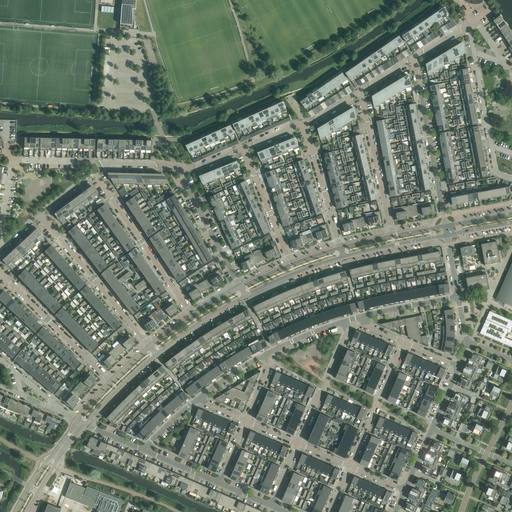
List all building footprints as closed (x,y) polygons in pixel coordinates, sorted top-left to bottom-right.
[(136,22),(137,15),(135,15),(135,0),(121,0),(119,30),(128,31),(128,29),(133,30),(134,22),(136,22)] [(444,6),(437,10),(443,18),(446,15),(453,25),(455,23),(444,6)] [(432,15),(437,22),(443,18),(437,10),(432,15)] [(426,19),(431,26),(437,22),(432,15),(426,19)] [(491,22),(494,26),(504,20),(501,15),(491,22)] [(435,32),(431,26),(426,19),(420,23),(425,30),(428,28),(432,33),(435,32)] [(494,26),(497,30),(507,24),(504,20),(494,26)] [(429,36),(425,30),(420,23),(414,27),(419,34),(422,32),(426,37),(429,36)] [(497,30),(500,35),(510,28),(507,24),(497,30)] [(408,31),(413,38),(419,34),(414,27),(408,31)] [(511,31),(510,28),(500,35),(503,39),(511,33),(511,31)] [(402,35),(407,43),(413,38),(408,31),(402,35)] [(511,33),(503,39),(506,43),(511,39),(511,33)] [(404,42),(399,35),(392,39),(398,47),(404,42)] [(387,43),(392,51),(398,47),(392,39),(387,43)] [(381,47),(386,55),(392,51),(387,43),(381,47)] [(375,51),(380,59),(386,55),(381,47),(375,51)] [(369,56),(374,63),(380,59),(375,51),(369,56)] [(363,60),(368,67),(374,63),(369,56),(363,60)] [(357,64),(362,71),(368,67),(363,60),(357,64)] [(351,68),(356,75),(362,71),(357,64),(351,68)] [(345,72),(350,80),(356,75),(351,68),(345,72)] [(347,79),(342,73),(336,77),(341,84),(347,79)] [(404,79),(406,88),(412,87),(410,76),(404,77),(404,79)] [(330,81),(335,88),(341,84),(336,77),(330,81)] [(324,85),(329,92),(335,88),(330,81),(324,85)] [(318,89),(323,96),(329,92),(324,85),(318,89)] [(313,93),(317,100),(323,96),(318,89),(313,93)] [(307,97),(311,104),(317,100),(313,93),(307,97)] [(301,102),(305,108),(311,104),(307,97),(301,102)] [(287,112),(283,102),(277,104),(282,114),(287,112)] [(282,114),(277,104),(273,106),(277,116),(282,114)] [(277,116),(273,106),(268,108),(272,119),(277,116)] [(266,119),(267,121),(272,119),(268,108),(263,111),(266,119)] [(351,121),(357,120),(355,109),(349,110),(349,112),(351,120),(351,121)] [(266,119),(263,111),(258,113),(261,121),(266,119)] [(261,121),(258,113),(253,115),(257,123),(261,121)] [(258,125),(257,123),(253,115),(248,117),(252,125),(253,128),(258,125)] [(344,115),(338,116),(339,118),(341,127),(347,126),(346,122),(344,115)] [(252,125),(248,117),(243,119),(247,127),(252,125)] [(339,118),(333,119),(334,121),(337,132),(336,132),(337,133),(342,131),(341,129),(342,129),(341,127),(339,118)] [(247,127),(243,119),(238,122),(242,130),(247,127)] [(334,121),(328,122),(329,124),(331,133),(336,132),(337,132),(334,121)] [(233,124),(237,132),(242,130),(238,122),(233,124)] [(329,124),(323,125),(323,127),(324,127),(326,136),(332,135),(331,133),(329,124)] [(234,133),(231,125),(226,127),(229,135),(234,133)] [(229,135),(226,127),(221,129),(224,138),(229,135)] [(221,129),(216,132),(219,140),(221,142),(225,140),(224,138),(221,129)] [(219,140),(216,132),(211,134),(214,142),(219,140)] [(214,142),(211,134),(206,136),(210,144),(214,142)] [(210,144),(206,136),(201,138),(205,146),(210,144)] [(299,148),(295,137),(290,139),(293,148),(294,150),(299,148)] [(205,146),(201,138),(196,141),(200,149),(205,146)] [(288,150),(293,148),(290,139),(284,142),(288,150)] [(196,141),(191,143),(195,151),(196,153),(201,151),(200,149),(196,141)] [(279,144),(283,154),(289,152),(288,150),(284,142),(279,144)] [(190,153),(195,151),(191,143),(186,145),(190,153)] [(274,146),(278,156),(283,154),(279,144),(274,146)] [(269,148),(273,159),(278,156),(274,146),(269,148)] [(263,150),(268,161),(273,159),(269,148),(263,150)] [(263,150),(258,152),(262,163),(268,161),(263,150)] [(303,160),(293,163),(294,168),(305,165),(303,160)] [(240,169),(237,161),(232,163),(235,171),(240,169)] [(226,165),(230,173),(235,171),(232,163),(226,165)] [(226,165),(221,167),(224,176),(225,178),(230,176),(230,173),(226,165)] [(305,165),(294,168),(296,173),(307,169),(305,165)] [(221,167),(216,169),(219,178),(220,180),(225,178),(224,176),(221,167)] [(214,180),(219,178),(216,169),(210,172),(214,180)] [(276,169),(265,173),(267,178),(278,174),(276,169)] [(307,169),(296,173),(298,178),(309,174),(307,169)] [(209,184),(215,182),(214,180),(210,172),(205,174),(208,182),(209,184)] [(107,173),(114,185),(114,184),(122,184),(115,173),(107,173)] [(115,173),(122,184),(129,184),(123,173),(115,173)] [(123,173),(129,184),(137,185),(130,173),(123,173)] [(130,173),(137,185),(145,185),(138,174),(130,173)] [(138,174),(145,185),(153,185),(146,174),(138,174)] [(146,174),(153,185),(160,185),(154,174),(146,174)] [(167,183),(162,174),(154,174),(160,185),(161,185),(159,183),(167,183)] [(200,176),(203,184),(208,182),(205,174),(200,176)] [(278,174),(267,178),(269,183),(279,179),(278,174)] [(309,174),(298,178),(299,183),(310,179),(309,174)] [(279,179),(269,183),(270,187),(281,184),(279,179)] [(299,183),(301,188),(312,184),(310,179),(299,183)] [(246,181),(235,185),(238,190),(240,189),(248,185),(246,181)] [(272,192),(283,189),(281,184),(270,187),(272,192)] [(312,184),(301,188),(303,192),(314,189),(312,184)] [(240,189),(238,190),(240,195),(242,194),(250,190),(248,185),(240,189)] [(97,194),(91,186),(86,189),(93,198),(97,194)] [(94,199),(93,198),(86,189),(82,193),(89,203),(94,199)] [(283,189),(272,192),(274,197),(282,194),(285,193),(283,189)] [(314,189),(303,192),(304,197),(315,193),(314,189)] [(242,194),(240,195),(242,199),(244,198),(252,195),(250,190),(242,194)] [(83,205),(85,206),(89,203),(82,193),(77,196),(83,205)] [(219,193),(209,197),(211,202),(219,199),(222,198),(219,193)] [(315,193),(304,197),(306,202),(317,198),(315,193)] [(175,195),(164,201),(167,206),(177,200),(175,197),(175,196),(174,195),(175,195)] [(246,203),(254,199),(252,195),(244,198),(242,199),(244,204),(246,203)] [(73,200),(79,208),(83,205),(77,196),(73,200)] [(136,202),(138,201),(135,196),(136,196),(135,196),(125,202),(127,205),(126,206),(127,207),(136,202)] [(222,198),(219,199),(211,202),(213,207),(224,202),(222,198)] [(286,198),(284,199),(275,202),(277,207),(288,203),(286,198)] [(317,198),(306,202),(308,207),(319,203),(317,198)] [(170,211),(171,210),(180,205),(178,201),(177,200),(178,200),(178,199),(177,200),(167,206),(170,211)] [(254,199),(246,203),(244,204),(246,209),(256,204),(254,199)] [(68,203),(74,211),(79,208),(73,200),(68,203)] [(128,209),(129,208),(131,211),(139,206),(136,202),(127,207),(128,209)] [(215,212),(226,207),(224,202),(213,207),(215,212)] [(63,206),(70,215),(74,211),(68,203),(63,206)] [(288,203),(277,207),(279,212),(287,209),(290,208),(288,203)] [(319,203),(308,207),(309,212),(320,208),(319,203)] [(423,215),(423,216),(428,215),(426,205),(426,203),(417,204),(418,207),(419,207),(421,215),(423,215)] [(107,209),(107,208),(105,206),(106,206),(105,204),(95,211),(95,212),(96,211),(98,215),(100,214),(107,209)] [(171,210),(174,215),(183,210),(181,206),(180,205),(181,205),(180,204),(180,205),(171,210)] [(256,204),(246,209),(248,213),(251,212),(259,209),(256,204)] [(421,215),(419,207),(418,207),(417,204),(408,206),(409,209),(408,209),(409,217),(421,215)] [(435,212),(433,204),(426,205),(428,215),(433,214),(433,213),(435,212)] [(59,210),(65,218),(70,215),(63,206),(59,210)] [(133,214),(132,214),(133,216),(141,210),(139,206),(131,211),(133,214)] [(408,218),(407,217),(409,217),(408,209),(409,209),(408,206),(400,207),(402,219),(408,218)] [(218,216),(226,213),(228,211),(226,207),(215,212),(218,216)] [(393,209),(395,220),(397,219),(397,220),(402,219),(400,207),(393,209)] [(110,213),(108,210),(109,210),(108,209),(108,208),(107,208),(107,209),(100,214),(103,218),(110,213)] [(311,217),(322,213),(320,208),(309,212),(311,217)] [(176,221),(177,220),(186,215),(184,211),(183,210),(184,210),(183,209),(183,210),(174,215),(172,216),(176,221)] [(251,212),(248,213),(250,218),(253,217),(261,213),(259,209),(251,212)] [(54,214),(60,222),(65,218),(59,210),(54,214)] [(144,214),(141,210),(133,216),(134,217),(135,217),(137,220),(144,214)] [(379,211),(372,213),(373,215),(375,225),(380,223),(380,222),(382,222),(379,211)] [(113,217),(111,214),(112,214),(111,213),(111,212),(110,213),(103,218),(101,219),(104,223),(113,217)] [(228,217),(226,213),(218,216),(220,221),(228,217)] [(261,213),(253,217),(250,218),(253,223),(263,218),(261,213)] [(138,222),(138,223),(139,224),(147,219),(144,214),(137,220),(138,222)] [(186,214),(186,215),(177,220),(180,225),(189,220),(189,219),(187,216),(186,215),(186,214)] [(370,225),(370,226),(375,225),(373,215),(366,217),(368,225),(370,225)] [(228,217),(220,221),(222,225),(230,222),(232,221),(230,216),(228,217)] [(116,221),(114,218),(115,218),(114,217),(113,217),(104,223),(107,228),(116,221)] [(284,226),(295,222),(293,217),(290,218),(282,221),(284,226)] [(368,225),(366,217),(355,220),(357,228),(368,225)] [(263,218),(253,223),(255,227),(265,223),(263,218)] [(140,226),(140,225),(142,228),(150,223),(147,219),(139,224),(139,226),(140,226)] [(189,220),(189,219),(189,220),(180,225),(183,230),(192,224),(191,224),(190,221),(189,220)] [(348,221),(347,219),(340,221),(343,231),(345,231),(345,232),(350,231),(348,221)] [(355,230),(355,229),(357,228),(355,220),(348,221),(350,231),(355,230)] [(119,225),(117,222),(117,221),(116,221),(107,228),(110,232),(119,225)] [(224,230),(232,226),(230,222),(222,225),(224,230)] [(144,231),(143,231),(144,233),(153,227),(150,223),(142,228),(144,231)] [(265,223),(255,227),(257,232),(267,227),(265,223)] [(192,224),(191,224),(192,224),(183,230),(186,234),(194,229),(192,226),(193,226),(192,224)] [(328,237),(328,236),(330,235),(326,224),(319,226),(320,229),(323,238),(328,237)] [(70,234),(69,234),(70,236),(80,229),(76,225),(68,231),(70,234)] [(120,227),(120,226),(120,225),(119,225),(110,232),(113,236),(122,229),(120,227)] [(154,226),(153,227),(144,233),(145,234),(146,234),(148,237),(158,230),(157,230),(154,226)] [(226,235),(234,231),(232,226),(224,230),(226,235)] [(259,237),(269,232),(267,227),(257,232),(259,237)] [(43,236),(36,228),(32,232),(39,240),(43,236)] [(72,238),(73,237),(74,240),(83,233),(80,229),(70,236),(72,238)] [(125,233),(123,231),(123,229),(122,229),(113,236),(116,240),(125,233)] [(187,241),(189,240),(189,239),(197,234),(195,231),(196,231),(195,229),(194,229),(186,234),(184,235),(187,241)] [(316,240),(313,232),(313,229),(303,233),(304,235),(302,236),(305,244),(316,240)] [(318,239),(318,240),(323,238),(320,229),(313,232),(316,240),(318,239)] [(228,239),(239,235),(236,230),(234,231),(226,235),(228,239)] [(28,236),(35,244),(39,240),(32,232),(28,236)] [(151,241),(150,242),(151,243),(161,236),(159,232),(149,238),(151,241)] [(76,242),(75,243),(76,244),(86,237),(83,233),(74,240),(76,242)] [(128,238),(126,235),(125,233),(126,233),(125,233),(116,240),(119,244),(128,238)] [(198,234),(197,234),(189,239),(189,240),(192,244),(200,239),(198,236),(198,234)] [(230,244),(241,239),(239,235),(228,239),(230,244)] [(296,238),(295,235),(288,238),(292,248),(293,248),(294,249),(299,247),(295,238),(296,238)] [(36,246),(35,244),(28,236),(23,240),(32,249),(36,246)] [(152,245),(153,244),(155,247),(164,241),(161,236),(151,243),(152,245)] [(304,245),(303,244),(305,244),(302,236),(296,238),(295,238),(299,247),(304,245)] [(78,246),(79,245),(81,248),(89,241),(86,237),(76,244),(78,246)] [(131,242),(129,239),(128,238),(129,238),(128,237),(128,238),(119,244),(122,248),(131,242)] [(201,239),(200,239),(192,244),(195,249),(203,244),(201,241),(201,239)] [(233,249),(243,244),(241,239),(230,244),(233,249)] [(28,253),(32,249),(23,240),(19,244),(28,253)] [(82,250),(81,251),(83,252),(92,245),(89,241),(81,248),(82,250)] [(124,253),(134,246),(132,243),(131,242),(131,241),(131,242),(122,248),(125,252),(124,253)] [(157,250),(156,250),(157,252),(167,245),(164,241),(155,247),(157,250)] [(481,244),(485,266),(485,265),(500,262),(500,263),(501,263),(496,241),(481,244)] [(24,257),(28,253),(19,244),(15,248),(22,256),(24,257)] [(195,249),(192,250),(195,255),(197,254),(206,249),(204,246),(204,245),(203,244),(204,244),(203,244),(195,249)] [(51,245),(43,252),(47,256),(55,249),(51,245)] [(84,254),(85,253),(87,256),(95,249),(92,245),(83,252),(84,254)] [(158,253),(159,253),(160,255),(170,249),(167,245),(157,252),(158,253)] [(278,255),(277,254),(279,253),(276,245),(269,248),(273,257),(278,255)] [(466,247),(460,248),(464,265),(467,264),(465,255),(467,255),(467,256),(468,256),(469,257),(470,256),(471,256),(471,255),(472,255),(472,254),(473,254),(473,252),(474,252),(475,251),(475,250),(475,249),(475,248),(474,248),(473,248),(472,248),(472,246),(469,246),(468,245),(467,245),(467,246),(466,246),(466,247)] [(11,252),(18,259),(22,256),(15,248),(11,252)] [(136,248),(126,255),(127,254),(129,259),(131,257),(138,252),(136,248)] [(268,259),(273,257),(269,248),(263,251),(266,259),(268,259)] [(50,260),(58,253),(55,249),(47,256),(50,260)] [(89,258),(87,259),(89,260),(98,253),(95,249),(87,256),(89,258)] [(162,258),(161,259),(162,260),(171,255),(173,254),(170,249),(160,255),(162,258)] [(207,249),(206,249),(197,254),(200,259),(209,254),(207,250),(206,249),(207,249)] [(261,252),(260,250),(252,254),(253,256),(252,257),(255,264),(266,259),(263,251),(261,252)] [(441,257),(440,251),(434,252),(436,262),(436,265),(445,263),(443,257),(441,257)] [(7,256),(14,263),(18,259),(11,252),(7,256)] [(131,257),(129,259),(133,263),(134,262),(134,261),(141,256),(139,253),(140,253),(139,252),(138,252),(131,257)] [(53,264),(61,257),(58,253),(50,260),(53,264)] [(90,262),(91,261),(93,264),(102,257),(98,253),(89,260),(90,262)] [(209,253),(209,254),(200,259),(199,260),(202,265),(213,259),(212,258),(212,259),(210,255),(209,254),(210,254),(209,253)] [(254,266),(254,265),(255,264),(252,257),(253,256),(252,254),(244,257),(249,268),(254,266)] [(163,262),(164,261),(166,264),(174,259),(171,255),(162,260),(163,262)] [(2,260),(9,267),(14,263),(7,256),(2,260)] [(159,281),(157,278),(156,277),(157,277),(156,277),(154,274),(154,273),(153,272),(153,273),(151,270),(151,269),(150,268),(148,266),(148,264),(147,264),(145,262),(146,262),(145,260),(144,260),(142,258),(143,257),(142,256),(141,256),(134,261),(134,262),(141,271),(140,272),(140,274),(141,275),(142,276),(144,277),(145,277),(146,278),(134,286),(137,291),(149,282),(152,286),(159,281)] [(57,268),(65,261),(61,257),(53,264),(57,268)] [(95,266),(94,267),(95,268),(105,261),(102,257),(93,264),(95,266)] [(238,260),(242,270),(244,269),(245,270),(249,268),(244,257),(238,260)] [(168,267),(167,267),(168,269),(176,263),(174,259),(166,264),(168,267)] [(60,272),(68,265),(65,261),(57,268),(60,272)] [(97,270),(98,270),(100,272),(108,265),(105,261),(95,268),(97,270)] [(169,270),(170,270),(172,272),(181,266),(178,262),(176,263),(168,269),(169,270)] [(511,264),(497,299),(505,302),(506,300),(511,302),(511,264)] [(68,265),(60,272),(64,275),(72,268),(68,265)] [(103,276),(102,277),(103,278),(111,272),(113,271),(110,267),(110,266),(101,273),(103,276)] [(174,275),(173,276),(174,277),(184,270),(181,266),(172,272),(174,275)] [(361,267),(355,268),(358,278),(363,276),(361,267)] [(20,278),(19,279),(21,281),(29,272),(26,268),(18,276),(20,278)] [(72,268),(64,275),(67,279),(75,272),(72,268)] [(355,268),(349,270),(352,279),(358,278),(355,268)] [(177,281),(187,274),(186,275),(184,270),(174,277),(174,279),(175,279),(175,278),(177,281)] [(224,279),(218,270),(212,273),(219,284),(223,282),(222,280),(224,279)] [(126,290),(126,288),(126,287),(125,286),(123,285),(122,285),(121,284),(132,275),(129,271),(117,280),(114,276),(107,282),(109,284),(108,285),(110,288),(111,288),(111,287),(116,292),(115,293),(117,296),(118,295),(122,300),(121,301),(123,304),(124,303),(126,306),(133,300),(126,291),(126,290)] [(349,283),(345,271),(340,272),(343,285),(349,283)] [(22,282),(23,281),(25,283),(33,276),(29,272),(21,281),(22,282)] [(75,272),(67,279),(70,283),(78,276),(75,272)] [(104,279),(104,280),(105,279),(107,282),(114,276),(111,272),(103,278),(104,279)] [(340,272),(334,274),(337,284),(338,286),(343,285),(340,272)] [(214,285),(215,287),(219,284),(212,273),(206,277),(207,279),(207,278),(212,286),(214,285)] [(334,274),(329,276),(332,285),(337,284),(334,274)] [(487,274),(466,278),(468,289),(489,285),(487,274)] [(27,285),(26,286),(28,288),(36,280),(33,276),(25,283),(27,285)] [(78,276),(70,283),(74,287),(82,280),(78,276)] [(329,276),(323,277),(326,287),(332,285),(329,276)] [(321,292),(327,290),(326,287),(323,277),(317,279),(321,289),(321,292)] [(207,278),(207,279),(197,285),(201,293),(212,286),(207,278)] [(317,279),(312,281),(315,291),(321,289),(317,279)] [(29,290),(30,289),(32,291),(40,283),(36,280),(28,288),(29,290)] [(77,291),(85,284),(82,280),(74,287),(77,291)] [(159,281),(152,286),(150,287),(153,292),(162,285),(160,282),(159,281)] [(312,281),(307,283),(310,293),(315,291),(312,281)] [(34,293),(33,294),(35,295),(43,287),(40,283),(32,291),(34,293)] [(201,295),(200,293),(201,293),(197,285),(196,283),(190,287),(191,289),(191,288),(197,298),(201,295)] [(307,283),(301,285),(306,297),(311,295),(310,293),(307,283)] [(87,285),(79,292),(82,296),(90,289),(87,285)] [(165,289),(163,287),(163,286),(162,285),(153,292),(156,296),(155,296),(165,289)] [(301,285),(296,287),(300,299),(306,297),(301,285)] [(36,297),(37,296),(39,298),(47,291),(43,287),(35,295),(36,297)] [(295,302),(300,299),(296,287),(290,289),(294,299),(295,302)] [(191,299),(192,300),(197,298),(191,288),(191,289),(185,292),(190,300),(191,299)] [(85,300),(94,293),(90,289),(82,296),(85,300)] [(289,301),(294,299),(290,289),(285,292),(289,301)] [(41,300),(40,301),(42,303),(50,294),(47,291),(39,298),(41,300)] [(284,303),(289,301),(285,292),(280,294),(284,303)] [(89,304),(97,297),(94,293),(85,300),(89,304)] [(7,294),(1,301),(5,304),(11,298),(7,294)] [(43,304),(44,304),(46,306),(54,298),(50,294),(42,303),(43,304)] [(280,294),(274,296),(278,305),(280,308),(285,306),(284,303),(280,294)] [(273,308),(278,305),(274,296),(269,299),(273,308)] [(92,308),(100,301),(97,297),(89,304),(92,308)] [(11,298),(5,304),(8,308),(15,301),(11,298)] [(48,307),(47,308),(49,310),(58,302),(54,298),(46,306),(48,307)] [(268,310),(273,308),(269,299),(264,301),(268,310)] [(128,308),(127,309),(128,310),(136,304),(133,300),(126,306),(128,308)] [(178,308),(173,300),(167,305),(174,313),(178,310),(177,309),(178,308)] [(15,301),(8,308),(12,311),(18,305),(15,301)] [(96,312),(104,305),(100,301),(92,308),(96,312)] [(263,313),(268,310),(264,301),(258,304),(263,313)] [(53,313),(61,306),(58,302),(49,310),(50,312),(51,311),(53,313)] [(129,312),(130,311),(132,314),(142,307),(142,306),(141,307),(138,303),(136,304),(128,310),(129,312)] [(253,306),(259,318),(264,315),(263,313),(258,304),(253,306)] [(18,305),(12,311),(16,315),(22,308),(18,305)] [(104,305),(96,312),(99,316),(107,308),(104,305)] [(168,315),(170,316),(174,313),(167,305),(162,309),(167,316),(168,315)] [(57,317),(56,318),(58,319),(66,311),(63,307),(55,315),(57,317)] [(22,308),(16,315),(20,318),(26,312),(22,308)] [(107,308),(99,316),(102,319),(110,312),(107,308)] [(156,313),(155,311),(150,314),(157,323),(167,316),(162,309),(156,313)] [(253,318),(248,309),(243,312),(247,321),(253,318)] [(59,321),(60,320),(62,322),(70,315),(66,311),(58,319),(59,321)] [(511,320),(490,311),(480,333),(511,347),(511,340),(505,338),(507,332),(510,333),(511,329),(511,320)] [(26,312),(20,318),(18,320),(21,324),(30,315),(26,312)] [(110,312),(102,319),(106,323),(114,316),(110,312)] [(243,312),(238,315),(242,323),(243,323),(247,321),(243,312)] [(157,326),(156,324),(157,323),(150,314),(145,319),(146,320),(153,329),(157,326)] [(30,315),(21,324),(25,327),(33,319),(30,315)] [(64,324),(63,325),(65,327),(73,318),(70,315),(62,322),(64,324)] [(244,326),(243,323),(242,323),(238,315),(233,317),(237,326),(239,329),(244,326)] [(424,321),(422,315),(410,318),(413,331),(419,330),(418,323),(424,321)] [(114,316),(106,323),(109,327),(117,320),(114,316)] [(233,317),(227,320),(233,329),(237,326),(233,317)] [(310,317),(306,319),(309,327),(314,326),(310,317)] [(66,328),(67,327),(69,329),(77,322),(73,318),(65,327),(66,328)] [(406,325),(408,337),(410,338),(409,332),(413,331),(410,318),(399,320),(400,327),(406,325)] [(33,319),(25,327),(29,331),(30,330),(37,322),(33,319)] [(306,319),(301,321),(304,329),(309,327),(306,319)] [(113,331),(121,324),(117,320),(109,327),(113,331)] [(147,330),(149,332),(153,329),(146,320),(140,324),(146,331),(147,330)] [(227,320),(222,323),(228,332),(233,329),(227,320)] [(394,331),(394,328),(400,327),(399,320),(379,324),(381,324),(381,325),(394,331)] [(301,321),(296,323),(299,331),(304,329),(301,321)] [(30,330),(29,331),(33,335),(41,326),(37,322),(30,330)] [(71,331),(70,332),(72,334),(80,326),(77,322),(69,329),(71,331)] [(222,323),(218,326),(223,335),(228,332),(222,323)] [(296,323),(291,325),(295,333),(299,331),(296,323)] [(291,325),(287,327),(290,335),(295,333),(291,325)] [(73,336),(74,335),(76,337),(84,329),(80,326),(72,334),(73,336)] [(218,326),(213,329),(218,338),(223,335),(218,326)] [(42,327),(35,335),(39,339),(40,338),(40,337),(46,331),(42,327)] [(287,327),(282,330),(285,338),(290,335),(287,327)] [(78,339),(77,340),(79,341),(88,333),(84,329),(76,337),(78,339)] [(213,329),(208,332),(213,341),(215,343),(220,340),(218,338),(213,329)] [(276,342),(281,340),(277,332),(276,330),(272,333),(276,342)] [(282,330),(277,332),(281,340),(285,338),(282,330)] [(351,342),(356,344),(357,342),(361,332),(356,330),(351,342)] [(427,335),(421,337),(419,330),(413,331),(409,332),(410,338),(429,346),(427,335)] [(46,331),(40,337),(40,338),(44,341),(50,334),(46,331)] [(272,344),(276,342),(272,333),(271,331),(266,334),(272,344)] [(208,332),(203,336),(208,344),(213,341),(208,332)] [(361,332),(357,342),(362,344),(366,334),(361,332)] [(80,343),(81,342),(83,344),(91,337),(88,333),(79,341),(80,343)] [(50,334),(44,341),(47,344),(54,338),(50,334)] [(129,334),(124,338),(124,339),(131,347),(135,343),(134,342),(135,340),(129,334)] [(366,346),(370,336),(366,334),(362,344),(366,346)] [(210,346),(208,344),(203,336),(198,339),(204,347),(203,347),(205,350),(210,346)] [(371,348),(375,338),(370,336),(366,346),(371,348)] [(0,347),(1,349),(0,350),(2,351),(11,341),(7,337),(0,345),(0,347)] [(85,346),(84,347),(86,349),(95,340),(91,337),(83,344),(85,346)] [(126,349),(128,350),(131,347),(124,339),(124,338),(123,337),(117,342),(119,343),(125,350),(126,349)] [(268,346),(263,337),(258,339),(259,341),(263,349),(268,346)] [(54,338),(47,344),(51,348),(57,341),(54,338)] [(375,338),(371,348),(376,350),(380,340),(375,338)] [(198,339),(193,342),(199,350),(203,347),(204,347),(198,339)] [(91,352),(98,344),(95,340),(86,349),(88,350),(88,349),(91,352)] [(380,340),(376,350),(380,352),(384,342),(380,340)] [(4,353),(5,352),(8,354),(15,345),(11,341),(2,351),(4,353)] [(57,341),(51,348),(55,351),(61,345),(57,341)] [(259,351),(263,349),(259,341),(255,343),(259,351)] [(193,342),(188,345),(194,354),(199,350),(193,342)] [(385,354),(389,344),(384,342),(380,352),(385,354)] [(114,348),(120,354),(125,350),(119,343),(114,348)] [(254,353),(259,351),(255,343),(250,346),(254,353)] [(390,356),(394,347),(389,344),(385,354),(390,356)] [(9,357),(11,359),(20,349),(15,345),(8,354),(10,356),(9,357)] [(61,345),(55,351),(59,355),(65,348),(61,345)] [(188,345),(184,349),(190,357),(194,354),(188,345)] [(250,346),(246,348),(250,356),(254,353),(250,346)] [(59,355),(57,357),(61,360),(62,358),(69,352),(65,348),(59,355)] [(116,361),(115,359),(120,354),(114,348),(105,356),(112,364),(116,361)] [(246,359),(250,356),(246,348),(241,351),(246,359)] [(187,363),(191,359),(190,357),(184,349),(179,352),(187,363)] [(241,351),(240,349),(236,352),(241,361),(246,359),(241,351)] [(348,349),(346,354),(354,358),(356,359),(358,354),(356,353),(348,349)] [(13,360),(15,362),(16,361),(18,363),(26,354),(21,350),(13,360)] [(241,361),(236,352),(235,351),(231,354),(237,364),(241,361)] [(69,352),(62,358),(66,362),(72,355),(69,352)] [(182,366),(187,363),(179,352),(174,356),(180,364),(182,366)] [(408,353),(404,362),(409,364),(413,355),(408,353)] [(20,365),(19,366),(21,368),(30,358),(26,354),(18,363),(20,365)] [(233,367),(237,364),(231,354),(226,357),(228,359),(233,367)] [(354,363),(356,359),(354,358),(346,354),(344,359),(354,363)] [(471,354),(468,360),(474,362),(480,365),(483,358),(484,358),(484,357),(477,354),(477,355),(478,355),(477,357),(471,354)] [(72,355),(66,362),(70,365),(76,359),(72,355)] [(413,355),(409,364),(413,366),(418,357),(413,355)] [(107,366),(109,368),(112,364),(105,356),(100,361),(106,368),(107,366)] [(174,356),(170,359),(176,367),(180,364),(174,356)] [(418,368),(422,359),(418,357),(413,366),(418,368)] [(23,370),(24,368),(27,370),(35,361),(30,358),(21,368),(23,370)] [(73,370),(80,362),(76,359),(70,365),(69,366),(73,370)] [(171,371),(176,367),(170,359),(165,363),(171,371)] [(228,369),(233,367),(228,359),(223,362),(228,369)] [(344,359),(342,364),(349,367),(352,368),(354,363),(344,359)] [(423,370),(427,361),(422,359),(418,368),(423,370)] [(29,373),(28,374),(30,375),(39,365),(35,361),(27,370),(29,373)] [(385,366),(375,361),(373,366),(375,367),(383,371),(385,366)] [(427,361),(423,370),(427,372),(432,363),(427,361)] [(224,372),(228,369),(223,362),(219,365),(224,372)] [(474,362),(472,365),(467,363),(465,368),(476,374),(480,365),(474,362)] [(220,375),(224,372),(219,365),(218,363),(213,366),(215,368),(220,375)] [(432,363),(427,372),(432,374),(436,365),(432,363)] [(342,364),(340,368),(347,372),(350,373),(352,368),(349,367),(342,364)] [(32,377),(33,376),(35,378),(43,369),(39,365),(30,375),(32,377)] [(437,376),(441,367),(436,365),(432,374),(437,376)] [(170,376),(162,366),(157,369),(164,377),(163,377),(165,380),(170,376)] [(504,368),(498,366),(495,374),(499,376),(498,379),(503,381),(507,371),(503,369),(504,368)] [(383,371),(375,367),(373,372),(381,375),(383,371)] [(442,378),(446,369),(441,367),(437,376),(442,378)] [(216,378),(220,375),(215,368),(211,371),(216,378)] [(340,368),(337,373),(348,377),(350,373),(347,372),(340,368)] [(468,376),(466,379),(466,380),(472,382),(476,374),(465,368),(462,374),(468,376)] [(38,380),(37,381),(39,383),(48,373),(43,369),(35,378),(38,380)] [(157,369),(153,373),(159,381),(163,377),(164,377),(157,369)] [(211,371),(210,369),(205,372),(211,381),(216,378),(211,371)] [(95,379),(96,378),(96,377),(89,371),(85,377),(93,384),(96,380),(95,379)] [(246,379),(249,381),(246,387),(253,389),(261,371),(260,371),(260,373),(259,372),(246,379)] [(276,371),(271,384),(276,386),(277,383),(281,374),(276,371)] [(207,384),(211,381),(205,372),(201,375),(207,384)] [(371,377),(379,380),(381,375),(373,372),(371,377)] [(407,375),(400,372),(397,377),(405,380),(407,375)] [(41,384),(42,383),(44,385),(52,376),(48,373),(39,383),(41,384)] [(153,373),(148,377),(155,384),(159,381),(153,373)] [(346,382),(348,377),(337,373),(335,378),(346,382)] [(281,374),(277,383),(282,385),(286,376),(281,374)] [(203,387),(207,384),(201,375),(197,378),(203,387)] [(46,387),(45,389),(47,390),(56,380),(52,376),(44,385),(46,387)] [(287,387),(291,378),(286,376),(282,385),(287,387)] [(88,386),(89,388),(93,384),(85,377),(80,382),(87,388),(88,386)] [(148,377),(144,381),(151,388),(155,384),(148,377)] [(379,380),(371,377),(369,381),(377,385),(379,380)] [(405,380),(397,377),(395,382),(403,385),(405,380)] [(466,379),(461,377),(458,383),(464,385),(464,387),(463,387),(470,390),(469,390),(472,382),(466,380),(466,379)] [(199,390),(203,387),(197,378),(193,382),(199,390)] [(291,389),(295,380),(291,378),(287,387),(291,389)] [(49,392),(50,391),(53,393),(61,384),(56,380),(47,390),(49,392)] [(295,380),(291,389),(296,391),(300,382),(295,380)] [(144,381),(140,385),(146,392),(151,388),(144,381)] [(195,393),(199,390),(193,382),(192,381),(188,384),(190,386),(195,393)] [(367,386),(375,389),(377,385),(369,381),(367,386)] [(72,391),(78,397),(87,388),(80,382),(72,391)] [(300,382),(296,391),(301,393),(305,384),(300,382)] [(393,386),(401,390),(403,385),(395,382),(393,386)] [(490,383),(488,388),(491,390),(489,394),(497,397),(499,392),(500,387),(490,383)] [(305,395),(309,386),(305,384),(301,393),(305,395)] [(437,388),(427,384),(424,389),(427,390),(435,393),(437,388)] [(140,385),(135,389),(142,396),(146,392),(140,385)] [(367,386),(365,385),(362,390),(373,394),(375,389),(367,386)] [(191,396),(195,393),(190,386),(186,389),(191,396)] [(310,397),(314,388),(309,386),(305,395),(310,397)] [(401,390),(393,386),(391,391),(399,394),(401,390)] [(244,392),(233,387),(231,389),(236,391),(235,395),(248,400),(253,389),(246,387),(244,392)] [(140,402),(144,398),(142,396),(135,389),(131,393),(138,400),(140,402)] [(189,398),(181,389),(177,392),(185,401),(189,398)] [(224,403),(226,398),(232,400),(235,395),(236,391),(231,389),(214,399),(224,403)] [(279,395),(268,390),(266,395),(277,400),(279,395)] [(427,390),(425,394),(425,395),(433,398),(435,393),(427,390)] [(79,399),(77,398),(78,397),(72,391),(67,396),(75,403),(79,399)] [(389,396),(397,399),(399,394),(391,391),(389,396)] [(181,404),(185,401),(177,392),(173,396),(181,404)] [(131,393),(127,397),(134,404),(138,400),(131,393)] [(425,394),(423,393),(420,398),(423,399),(431,403),(433,398),(425,395),(425,394)] [(461,394),(460,396),(454,393),(451,399),(457,401),(461,403),(464,396),(464,395),(460,393),(460,394),(461,394)] [(328,408),(329,406),(329,405),(333,396),(328,394),(323,406),(328,408)] [(11,399),(10,399),(8,398),(4,395),(4,396),(0,404),(0,405),(7,408),(11,399)] [(239,403),(237,409),(243,412),(248,400),(235,395),(232,400),(239,403)] [(264,400),(275,405),(277,400),(266,395),(264,400)] [(70,406),(72,407),(75,403),(67,396),(62,401),(69,407),(70,406)] [(177,408),(181,404),(173,396),(169,399),(170,400),(177,408)] [(333,396),(329,405),(329,406),(334,408),(338,398),(333,396)] [(387,400),(395,404),(397,399),(389,396),(387,400)] [(127,397),(123,401),(130,408),(134,404),(127,397)] [(15,401),(11,398),(10,399),(11,399),(7,408),(13,412),(17,402),(15,401)] [(338,410),(342,400),(338,398),(334,408),(338,410)] [(423,399),(421,404),(429,407),(431,403),(423,399)] [(170,400),(166,403),(167,405),(168,405),(173,411),(177,408),(170,400)] [(262,405),(273,409),(275,405),(264,400),(262,405)] [(343,412),(347,402),(342,400),(338,410),(343,412)] [(24,405),(22,404),(18,401),(17,402),(13,412),(20,414),(24,405)] [(123,401),(119,405),(128,414),(132,410),(130,408),(123,401)] [(463,404),(461,403),(457,401),(455,404),(450,402),(448,407),(459,413),(463,404)] [(347,402),(343,412),(348,414),(352,404),(347,402)] [(306,407),(298,403),(296,408),(304,412),(306,407)] [(421,404),(418,403),(416,408),(419,409),(427,412),(429,407),(421,404)] [(31,408),(29,407),(25,404),(24,405),(20,414),(27,417),(31,408)] [(352,404),(348,414),(352,416),(356,406),(352,404)] [(119,405),(115,409),(124,418),(128,414),(119,405)] [(168,405),(167,405),(164,408),(170,415),(173,411),(168,405)] [(268,413),(271,414),(273,409),(262,405),(260,409),(268,413)] [(357,418),(361,408),(356,406),(352,416),(357,418)] [(483,417),(487,418),(491,408),(486,406),(485,409),(480,407),(477,415),(482,417),(483,417)] [(38,411),(36,410),(32,407),(31,408),(27,417),(34,421),(38,411)] [(453,420),(455,421),(459,413),(448,407),(445,413),(451,415),(449,418),(449,419),(453,420)] [(164,408),(160,411),(160,412),(166,418),(170,415),(164,408)] [(199,408),(195,418),(200,420),(204,410),(199,408)] [(304,412),(296,408),(294,413),(302,416),(304,412)] [(362,420),(366,411),(361,408),(357,418),(362,420)] [(416,408),(414,412),(417,413),(425,417),(427,412),(419,409),(416,408)] [(115,409),(111,413),(118,420),(120,422),(124,418),(115,409)] [(266,417),(268,413),(260,409),(258,414),(266,417)] [(45,414),(42,413),(38,410),(38,411),(34,421),(41,424),(45,414)] [(160,411),(159,410),(155,414),(162,421),(166,418),(160,412),(160,411)] [(204,410),(200,420),(204,422),(208,412),(204,410)] [(209,424),(213,414),(208,412),(204,422),(209,424)] [(52,417),(49,416),(45,413),(45,414),(41,424),(48,427),(52,417)] [(109,425),(107,424),(112,427),(114,424),(118,420),(111,413),(107,418),(111,422),(109,425)] [(292,418),(300,421),(302,416),(294,413),(292,418)] [(332,418),(320,413),(308,441),(320,447),(322,442),(319,440),(327,422),(330,423),(332,418)] [(155,414),(151,417),(158,425),(162,421),(155,414)] [(214,426),(218,416),(213,414),(209,424),(214,426)] [(256,419),(267,423),(269,419),(266,417),(258,414),(256,419)] [(55,430),(61,421),(56,419),(52,416),(52,417),(48,427),(55,430)] [(218,416),(214,426),(218,428),(222,418),(218,416)] [(450,428),(453,420),(449,419),(449,418),(444,416),(441,422),(447,424),(447,426),(446,426),(450,428)] [(158,425),(151,417),(150,417),(147,420),(155,429),(158,425)] [(380,417),(375,428),(380,430),(381,428),(385,419),(380,417)] [(222,418),(218,428),(223,430),(227,421),(222,418)] [(300,421),(292,418),(290,422),(298,426),(300,421)] [(385,419),(381,428),(386,430),(390,421),(385,419)] [(151,432),(155,429),(147,420),(143,424),(144,425),(151,432)] [(228,432),(232,423),(227,421),(223,430),(228,432)] [(390,432),(394,423),(390,421),(386,430),(390,432)] [(288,427),(296,430),(298,426),(290,422),(288,427)] [(483,425),(477,422),(475,426),(474,425),(472,432),(480,435),(482,430),(481,429),(483,425)] [(232,434),(237,425),(232,423),(228,432),(232,434)] [(395,434),(399,425),(394,423),(390,432),(395,434)] [(358,429),(346,424),(344,429),(346,430),(338,449),(336,448),(333,453),(345,458),(358,429)] [(144,425),(140,429),(148,436),(151,432),(144,425)] [(399,425),(395,434),(400,436),(404,427),(399,425)] [(201,432),(191,427),(188,432),(196,435),(196,436),(199,437),(201,432)] [(286,432),(294,435),(296,430),(288,427),(286,432)] [(404,427),(400,436),(404,438),(408,429),(404,427)] [(140,439),(139,438),(140,436),(144,440),(148,436),(140,429),(139,428),(136,432),(138,434),(135,437),(140,439)] [(409,440),(413,431),(408,429),(404,438),(409,440)] [(251,431),(247,440),(251,442),(255,433),(251,431)] [(336,441),(338,435),(329,431),(327,437),(330,438),(331,436),(334,437),(333,439),(336,441)] [(408,443),(413,445),(418,433),(413,431),(409,440),(408,443)] [(194,440),(196,436),(196,435),(188,432),(186,437),(194,440)] [(255,433),(251,442),(256,444),(260,435),(255,433)] [(261,446),(265,437),(260,435),(256,444),(261,446)] [(84,445),(94,449),(98,439),(91,436),(89,442),(87,441),(84,445)] [(382,440),(372,436),(370,440),(378,444),(380,445),(382,440)] [(197,441),(194,440),(186,437),(184,441),(195,446),(197,441)] [(265,448),(269,439),(265,437),(261,446),(265,448)] [(100,442),(101,441),(98,439),(94,449),(101,452),(105,444),(100,442)] [(228,444),(218,439),(215,444),(226,448),(228,444)] [(269,439),(265,448),(270,450),(274,441),(269,439)] [(378,444),(370,440),(368,445),(376,449),(378,444)] [(190,450),(193,451),(195,446),(184,441),(182,446),(190,449),(190,450)] [(274,441),(270,450),(275,452),(279,443),(274,441)] [(445,445),(439,442),(438,442),(439,443),(439,444),(433,442),(430,447),(435,450),(436,450),(442,452),(445,445)] [(279,455),(284,445),(279,443),(275,452),(279,455)] [(109,444),(109,445),(105,444),(101,452),(108,455),(112,445),(109,444)] [(226,448),(215,444),(213,448),(224,453),(226,448)] [(111,457),(110,458),(114,460),(118,450),(114,448),(115,447),(112,445),(108,455),(111,457)] [(279,455),(279,456),(284,458),(288,447),(284,445),(279,455)] [(366,450),(374,453),(376,449),(368,445),(366,450)] [(188,454),(190,450),(190,449),(182,446),(180,451),(188,454)] [(410,452),(399,447),(397,452),(407,457),(410,452)] [(224,453),(213,448),(211,453),(214,454),(222,458),(224,453)] [(117,461),(118,460),(119,461),(118,463),(118,464),(120,465),(121,461),(126,451),(122,450),(123,450),(122,451),(118,450),(114,460),(117,461)] [(253,454),(242,450),(240,455),(248,458),(251,459),(253,454)] [(374,453),(366,450),(364,454),(371,458),(374,453)] [(436,450),(435,450),(434,453),(429,451),(426,456),(438,461),(442,452),(436,450)] [(128,454),(128,453),(129,453),(126,451),(121,461),(128,464),(132,456),(128,454)] [(178,455),(189,460),(191,455),(188,454),(180,451),(178,455)] [(407,457),(397,452),(395,457),(405,462),(407,457)] [(302,453),(298,463),(303,465),(307,455),(302,453)] [(214,454),(212,459),(220,462),(222,458),(214,454)] [(362,459),(369,463),(371,458),(364,454),(362,459)] [(238,459),(246,463),(248,458),(240,455),(238,459)] [(307,455),(303,465),(308,467),(312,458),(307,455)] [(136,456),(136,457),(132,456),(128,464),(135,467),(139,457),(136,456)] [(424,461),(429,464),(428,467),(434,470),(438,461),(426,456),(424,461)] [(463,456),(462,459),(461,459),(458,465),(466,469),(468,463),(467,463),(469,459),(463,456)] [(137,471),(138,470),(141,472),(146,462),(142,460),(142,459),(143,459),(139,457),(135,467),(134,470),(137,471)] [(405,462),(395,457),(393,462),(403,466),(405,462)] [(212,459),(209,458),(207,462),(218,467),(220,462),(212,459)] [(312,469),(317,460),(312,458),(308,467),(312,469)] [(236,464),(244,467),(247,469),(249,464),(246,463),(238,459),(236,464)] [(359,464),(367,467),(369,463),(362,459),(359,464)] [(317,471),(321,462),(317,460),(312,469),(317,471)] [(145,473),(145,472),(149,473),(153,463),(150,462),(150,463),(146,462),(141,472),(145,473)] [(205,467),(216,472),(218,467),(207,462),(205,467)] [(280,466),(269,462),(267,466),(278,471),(280,466)] [(321,462),(317,471),(322,473),(326,464),(321,462)] [(403,466),(393,462),(391,466),(401,471),(403,466)] [(155,466),(156,465),(153,463),(149,473),(156,476),(160,468),(155,466)] [(234,469),(242,472),(244,467),(236,464),(234,469)] [(326,464),(322,473),(327,475),(331,466),(326,464)] [(424,475),(431,477),(434,470),(428,467),(423,465),(420,470),(426,473),(425,475),(424,474),(424,475)] [(278,471),(267,466),(265,471),(276,476),(278,471)] [(331,477),(335,468),(331,466),(327,475),(331,477)] [(401,471),(391,466),(389,471),(399,476),(401,471)] [(164,468),(164,469),(160,468),(156,476),(163,479),(167,469),(164,468)] [(336,479),(340,470),(335,468),(331,477),(336,479)] [(169,472),(170,471),(167,469),(163,479),(162,482),(165,483),(165,482),(169,484),(173,474),(169,472)] [(232,473),(240,477),(242,472),(234,469),(232,473)] [(458,473),(458,472),(453,470),(450,478),(456,481),(456,480),(459,481),(462,475),(458,473)] [(494,474),(493,478),(492,479),(500,482),(502,478),(505,480),(507,474),(497,470),(495,474),(494,474)] [(276,476),(265,471),(263,476),(274,480),(276,476)] [(386,476),(397,480),(399,476),(389,471),(386,476)] [(305,477),(294,472),(292,477),(300,481),(303,482),(305,477)] [(230,478),(240,483),(242,478),(240,477),(232,473),(230,478)] [(177,474),(178,474),(177,475),(173,474),(169,484),(172,485),(173,484),(176,485),(181,475),(177,474)] [(183,478),(183,477),(184,477),(181,475),(176,485),(183,488),(187,480),(183,478)] [(261,481),(264,482),(272,485),(274,480),(263,476),(261,481)] [(354,476),(350,485),(355,487),(359,478),(354,476)] [(298,485),(300,481),(292,477),(290,482),(298,485)] [(359,478),(355,487),(360,489),(364,480),(359,478)] [(414,485),(419,487),(423,488),(427,481),(422,479),(423,480),(422,482),(416,479),(414,485)] [(122,500),(99,491),(87,486),(86,488),(70,482),(71,480),(64,497),(97,509),(96,511),(119,511),(123,502),(122,502),(121,502),(121,500),(122,500)] [(191,480),(191,481),(187,480),(183,488),(190,491),(194,481),(191,480)] [(364,492),(368,482),(364,480),(360,489),(364,492)] [(198,483),(194,481),(190,491),(197,494),(201,486),(197,484),(197,483),(198,483)] [(264,482),(262,486),(270,490),(272,485),(264,482)] [(301,486),(298,485),(290,482),(288,487),(299,491),(301,486)] [(369,494),(373,484),(368,482),(364,492),(369,494)] [(332,489),(321,484),(319,489),(330,494),(332,489)] [(373,484),(369,494),(374,496),(378,486),(373,484)] [(257,490),(268,495),(270,490),(262,486),(259,485),(257,490)] [(205,486),(205,487),(201,486),(197,494),(204,497),(208,487),(205,486)] [(378,486),(374,496),(378,498),(382,488),(378,486)] [(211,489),(208,487),(204,497),(211,500),(215,492),(210,490),(211,489)] [(286,491),(297,496),(299,491),(288,487),(286,491)] [(418,490),(412,488),(410,493),(422,498),(426,489),(423,488),(419,487),(418,490)] [(488,487),(485,493),(488,495),(488,496),(494,498),(497,490),(492,488),(492,489),(488,487)] [(383,500),(387,490),(382,488),(378,498),(383,500)] [(330,494),(319,489),(317,494),(328,498),(330,494)] [(387,505),(392,492),(387,490),(383,500),(382,502),(387,505)] [(284,496),(294,501),(297,496),(286,491),(284,496)] [(443,500),(451,504),(453,498),(454,494),(448,491),(447,494),(446,494),(443,500)] [(219,492),(219,493),(215,492),(211,500),(218,503),(222,493),(219,492)] [(225,495),(222,493),(218,503),(224,506),(228,498),(224,496),(225,495)] [(413,501),(412,504),(418,507),(422,498),(410,493),(408,499),(413,501)] [(328,498),(317,494),(315,498),(326,503),(328,498)] [(354,498),(346,495),(344,500),(352,503),(354,498)] [(282,501),(292,505),(294,501),(284,496),(282,501)] [(233,498),(232,499),(228,498),(224,506),(231,509),(236,499),(232,498),(233,498)] [(313,503),(316,504),(324,508),(326,503),(315,498),(313,503)] [(239,501),(236,499),(231,509),(237,511),(238,511),(242,504),(238,502),(238,501),(239,501)] [(352,509),(354,504),(352,503),(344,500),(342,504),(350,508),(352,509)] [(412,504),(406,502),(404,507),(410,510),(409,511),(408,511),(415,511),(418,507),(412,504)]
